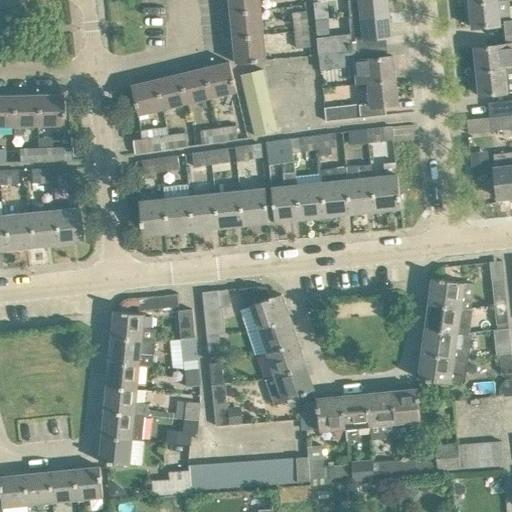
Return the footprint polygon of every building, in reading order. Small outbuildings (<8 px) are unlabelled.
[(231,0),(232,12),(261,9),(260,0),(231,0)] [(348,0),(351,16),(388,12),(387,0),(348,0)] [(472,15),(473,27),(499,24),(499,17),(510,16),(508,0),(500,0),(466,4),(468,16),(472,15)] [(235,37),(264,34),(261,9),(232,12),(235,37)] [(294,29),(309,28),(307,10),(292,11),(294,29)] [(364,38),(391,36),(388,12),(351,16),(351,19),(350,19),(351,36),(317,39),(319,55),(359,50),(357,38),(364,38)] [(296,48),(311,46),(309,28),(294,29),(296,48)] [(236,63),(266,59),(264,34),(235,37),(237,61),(236,61),(236,63)] [(477,71),(504,68),(502,44),(475,47),(477,71)] [(369,83),(396,80),(393,55),(366,58),(366,59),(360,60),(359,50),(319,55),(320,67),(355,64),(357,84),(369,82),(369,83)] [(212,97),(237,91),(230,61),(229,61),(229,63),(205,69),(212,97)] [(477,71),(480,95),(511,91),(511,66),(504,68),(477,71)] [(188,102),(212,97),(205,69),(181,74),(188,102)] [(245,86),(266,80),(264,70),(242,75),(245,86)] [(164,108),(188,102),(181,74),(157,80),(164,108)] [(139,114),(164,108),(157,80),(133,86),(133,84),(132,85),(139,114)] [(247,96),(269,91),(266,80),(245,86),(247,96)] [(326,121),(386,114),(385,104),(398,103),(396,80),(369,83),(371,103),(361,104),(361,103),(325,107),(326,121)] [(250,106),(271,101),(269,91),(247,96),(250,106)] [(37,95),(36,95),(37,125),(62,124),(62,95),(62,94),(60,94),(60,95),(37,96),(37,95)] [(0,125),(12,125),(11,95),(10,95),(10,97),(0,96),(0,125)] [(12,95),(11,95),(12,125),(37,125),(36,95),(35,95),(35,96),(12,97),(12,95)] [(511,99),(488,102),(490,116),(511,113),(511,99)] [(252,116),(274,111),(271,101),(250,106),(252,116)] [(254,126),(276,121),(274,111),(252,116),(254,126)] [(511,113),(490,116),(491,130),(511,127),(511,113)] [(257,136),(279,131),(276,121),(254,126),(257,136)] [(393,139),(392,126),(392,125),(367,128),(369,142),(393,139)] [(220,141),(238,139),(236,126),(218,128),(220,141)] [(202,144),(220,141),(218,128),(200,131),(202,144)] [(350,144),(369,142),(367,128),(349,130),(350,144)] [(317,134),(318,148),(320,155),(333,153),(332,147),(337,146),(335,131),(317,134)] [(169,135),(171,148),(189,146),(187,132),(169,135)] [(317,134),(298,137),(301,151),(318,148),(317,134)] [(142,139),(133,140),(135,152),(135,153),(143,152),(171,148),(169,135),(142,139)] [(280,139),(267,141),(269,165),(282,163),(294,161),(291,138),(280,139)] [(252,143),(235,146),(237,160),(255,157),(252,143)] [(70,147),(40,148),(41,161),(72,160),(72,159),(71,147),(70,147)] [(210,150),(212,164),(230,161),(228,147),(210,150)] [(19,162),(41,161),(40,148),(19,149),(19,162)] [(194,167),(212,164),(210,150),(192,152),(194,167)] [(499,197),(511,196),(511,151),(494,153),(499,197)] [(157,157),(159,171),(180,168),(178,154),(157,157)] [(488,154),(471,156),(472,172),(490,170),(488,154)] [(142,160),(144,174),(159,171),(157,157),(142,160)] [(376,210),(401,208),(396,161),(384,162),(385,176),(373,178),(376,210)] [(376,210),(373,178),(371,164),(359,165),(360,179),(347,180),(351,213),(376,210)] [(351,213),(347,180),(346,166),(333,167),(335,182),(323,183),(322,183),(326,216),(351,213)] [(52,182),(74,182),(74,167),(52,168),(52,182)] [(52,168),(30,168),(31,183),(52,182),(52,168)] [(0,169),(0,183),(18,183),(17,169),(0,169)] [(301,218),(296,175),(296,171),(283,172),(285,187),(272,188),(275,221),(301,218)] [(322,183),(323,183),(322,173),(296,175),(301,218),(326,216),(322,183)] [(194,229),(190,195),(188,184),(164,186),(165,198),(169,232),(194,229)] [(244,224),(269,221),(266,187),(240,190),(244,224)] [(219,227),(244,224),(240,190),(215,193),(219,227)] [(194,229),(219,227),(215,193),(190,195),(194,229)] [(143,235),(169,232),(165,198),(139,201),(143,235)] [(52,210),(56,244),(81,241),(78,207),(52,210)] [(31,246),(56,244),(52,210),(27,212),(31,246)] [(6,249),(31,246),(27,212),(2,215),(6,249)] [(429,303),(461,309),(465,282),(445,279),(445,278),(441,277),(440,279),(432,278),(432,279),(433,279),(430,303),(429,303)] [(495,306),(507,305),(504,278),(492,279),(495,306)] [(261,285),(240,287),(246,307),(251,305),(259,328),(290,317),(290,316),(288,317),(281,295),(282,294),(282,293),(274,296),(274,295),(270,296),(267,287),(265,286),(261,285)] [(177,295),(137,299),(139,310),(178,306),(177,295)] [(425,328),(458,333),(461,309),(429,303),(429,304),(430,304),(427,328),(425,328)] [(497,324),(509,323),(507,305),(495,306),(497,324)] [(219,309),(217,307),(204,309),(207,335),(219,334),(225,333),(223,309),(219,309)] [(181,338),(195,337),(192,309),(178,310),(181,338)] [(112,335),(112,336),(155,341),(157,328),(143,327),(145,313),(115,310),(114,312),(116,312),(114,336),(112,335)] [(290,317),(259,328),(267,352),(298,342),(298,341),(297,341),(289,318),(290,317)] [(509,327),(494,329),(496,354),(500,354),(511,353),(509,327)] [(422,352),(422,353),(469,360),(472,335),(458,333),(425,328),(425,329),(427,329),(423,352),(422,352)] [(207,335),(209,353),(221,352),(219,334),(207,335)] [(110,360),(140,364),(153,365),(155,341),(112,336),(112,337),(113,337),(111,360),(110,360)] [(187,369),(200,367),(197,342),(196,341),(195,337),(181,338),(184,369),(187,369)] [(298,342),(267,352),(275,376),(306,366),(306,365),(305,365),(297,343),(298,342)] [(419,376),(419,378),(423,378),(427,379),(426,380),(431,381),(431,379),(462,384),(466,381),(469,360),(422,353),(422,354),(423,354),(420,377),(419,376)] [(502,374),(511,372),(511,353),(500,354),(502,374)] [(107,385),(137,388),(140,364),(110,360),(110,361),(111,361),(109,385),(107,385)] [(222,362),(209,363),(211,383),(224,382),(222,362)] [(275,376),(265,379),(274,405),(285,401),(284,399),(314,389),(314,388),(313,388),(305,367),(307,366),(306,366),(275,376)] [(187,369),(184,369),(186,387),(201,385),(200,367),(187,369)] [(224,382),(211,383),(215,426),(229,425),(228,409),(225,382),(224,382)] [(105,409),(105,410),(144,415),(148,416),(175,418),(175,417),(184,418),(184,419),(199,421),(201,402),(177,400),(176,412),(148,409),(150,403),(136,402),(137,388),(107,385),(107,386),(109,386),(106,410),(105,409)] [(392,390),(395,437),(417,435),(421,429),(421,420),(419,400),(420,400),(419,395),(418,396),(417,388),(416,388),(416,389),(392,391),(392,390)] [(367,393),(369,425),(370,425),(371,439),(395,437),(392,390),(391,390),(391,392),(368,394),(367,393)] [(342,395),(341,395),(344,428),(345,428),(346,440),(356,439),(359,436),(359,426),(369,425),(367,393),(366,393),(366,394),(342,396),(342,395)] [(318,397),(317,398),(317,399),(320,428),(320,430),(344,428),(341,395),(341,397),(318,399),(318,397)] [(102,435),(132,439),(142,440),(144,415),(105,410),(105,411),(106,411),(104,435),(102,435)] [(198,433),(199,421),(184,419),(183,431),(167,429),(166,442),(191,445),(192,433),(198,433)] [(100,460),(100,461),(130,464),(132,439),(102,435),(102,436),(104,436),(101,460),(100,460)] [(480,466),(491,465),(489,441),(478,442),(480,466)] [(491,465),(504,465),(502,441),(489,441),(491,465)] [(469,467),(480,466),(478,442),(468,443),(469,467)] [(459,468),(469,467),(468,443),(457,444),(459,468)] [(436,445),(438,469),(459,468),(457,444),(436,445)] [(298,481),(309,480),(307,459),(307,456),(296,457),(298,481)] [(287,482),(298,481),(296,457),(285,458),(287,482)] [(276,483),(287,482),(285,458),(274,459),(276,483)] [(324,458),(307,459),(309,479),(349,476),(348,463),(324,465),(324,458)] [(397,473),(419,471),(418,458),(397,460),(397,473)] [(255,484),(265,483),(264,459),(253,460),(255,484)] [(265,483),(276,483),(274,459),(264,459),(265,483)] [(244,485),(255,484),(253,460),(242,461),(244,485)] [(378,474),(397,473),(397,460),(377,461),(378,474)] [(233,486),(244,485),(242,461),(231,462),(233,486)] [(222,487),(233,486),(231,462),(221,463),(222,487)] [(373,481),(373,477),(373,476),(372,462),(350,463),(351,478),(354,478),(355,482),(373,481)] [(211,488),(222,487),(221,463),(210,464),(211,488)] [(201,489),(211,488),(210,464),(199,465),(201,489)] [(191,489),(201,489),(199,465),(188,465),(188,469),(190,489),(191,489)] [(76,468),(75,468),(78,498),(104,496),(101,466),(99,466),(99,467),(76,470),(76,468)] [(51,471),(50,471),(53,501),(78,498),(75,468),(75,470),(51,472),(51,471)] [(192,493),(191,489),(190,489),(188,469),(169,471),(170,479),(151,480),(152,496),(160,495),(163,495),(185,493),(192,493)] [(26,473),(25,473),(28,503),(53,501),(50,471),(50,472),(26,475),(26,473)] [(1,476),(0,475),(0,476),(3,501),(3,506),(28,503),(25,473),(24,473),(25,475),(1,477),(1,476)] [(109,483),(110,499),(126,497),(126,490),(114,482),(109,483)] [(356,498),(354,483),(338,485),(341,500),(356,498)] [(185,493),(163,495),(164,507),(169,507),(170,511),(186,510),(185,493)]
